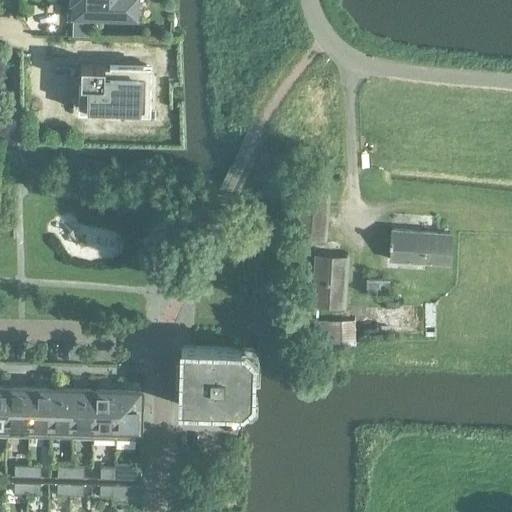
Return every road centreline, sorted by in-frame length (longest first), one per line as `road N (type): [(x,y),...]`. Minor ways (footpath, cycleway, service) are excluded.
road 1 (unclassified): [(0,326),(161,335),(159,511)]
road 2 (unclassified): [(511,80),(346,61),(324,42),(310,0)]
